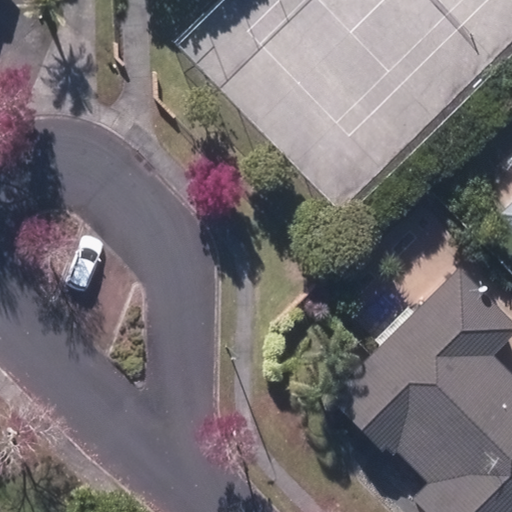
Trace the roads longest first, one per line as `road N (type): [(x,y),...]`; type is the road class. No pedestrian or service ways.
road 1 (residential): [(123,169),(159,216),(174,253),(163,460)]
road 2 (residential): [(163,460),(0,320)]
road 3 (residential): [(0,166),(47,134),(123,169)]
